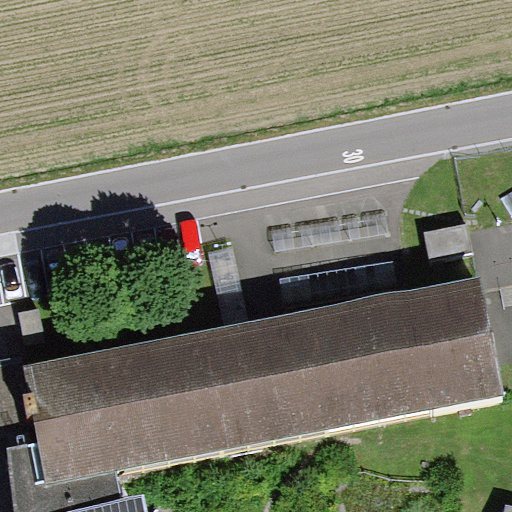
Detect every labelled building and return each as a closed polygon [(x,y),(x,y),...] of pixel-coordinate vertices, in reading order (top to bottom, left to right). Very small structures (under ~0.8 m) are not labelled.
[(385,211),(272,229),(275,252),(389,234),(385,211)] [(209,255),(224,332),(248,327),(233,251),(209,255)] [(393,265),(279,282),(283,305),(397,288),(393,265)] [(505,405),(482,289),(24,378),(33,427),(38,453),(47,494),(117,480),(505,405)] [(0,367),(0,432),(33,427),(24,378),(21,363),(0,367)] [(38,453),(8,457),(13,511),(144,511),(141,496),(122,501),(117,480),(47,494),(38,453)]
